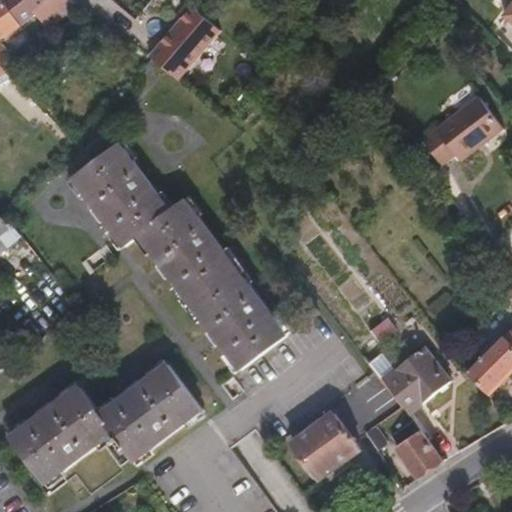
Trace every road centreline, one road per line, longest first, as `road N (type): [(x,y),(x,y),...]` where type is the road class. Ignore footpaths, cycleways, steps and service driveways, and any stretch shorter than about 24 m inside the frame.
road 1 (unknown): [(225,511),(199,478),(200,445),(306,360)]
road 2 (tertiary): [(404,511),(511,444)]
